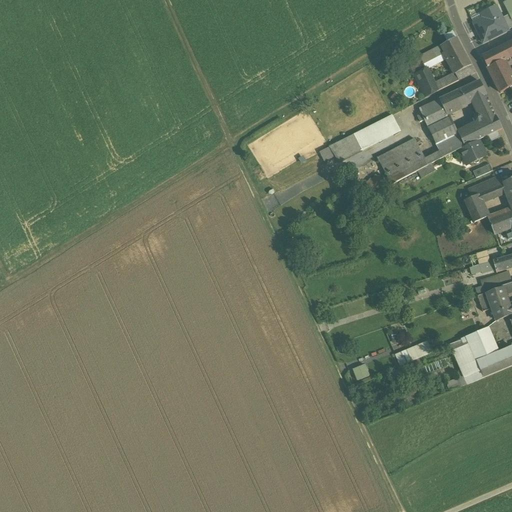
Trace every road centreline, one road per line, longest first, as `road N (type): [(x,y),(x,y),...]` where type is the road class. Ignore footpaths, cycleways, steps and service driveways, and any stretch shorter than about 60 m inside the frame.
road 1 (track): [(165,0),(403,511)]
road 2 (track): [(0,287),(451,8)]
road 3 (residential): [(449,0),(511,137)]
